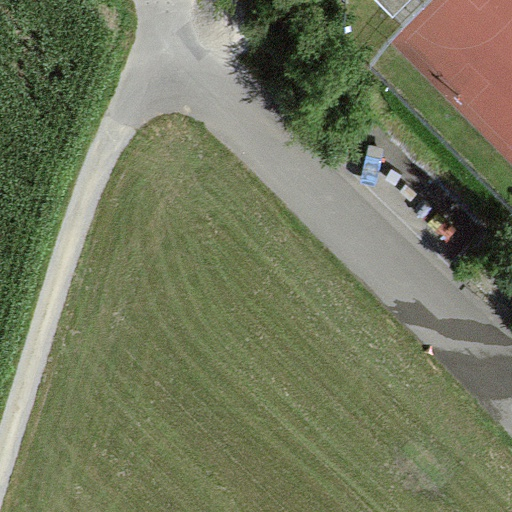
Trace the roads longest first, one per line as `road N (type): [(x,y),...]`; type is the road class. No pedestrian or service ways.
road 1 (residential): [(511,361),(167,0)]
road 2 (track): [(0,449),(93,160),(156,0)]
